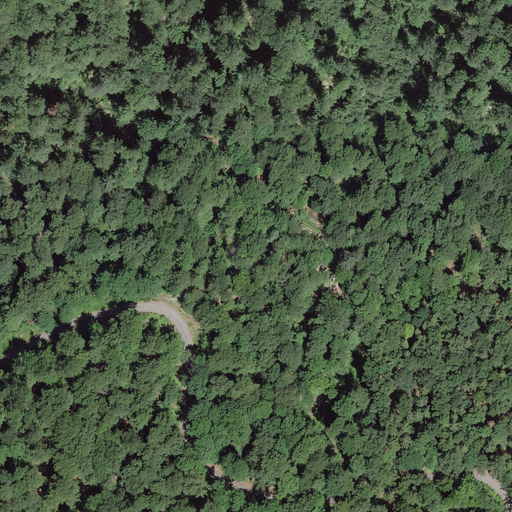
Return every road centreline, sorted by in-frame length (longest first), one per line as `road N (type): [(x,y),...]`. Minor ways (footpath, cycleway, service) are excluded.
road 1 (track): [(0,363),(84,319),(161,308),(178,319),(189,346),(185,437),(220,477),(263,495),(311,500),(442,470),(491,477),(511,505)]
road 2 (track): [(442,470),(349,462),(296,425),(291,381),(337,277),(335,250),(253,193),(215,146),(108,118),(73,87)]
